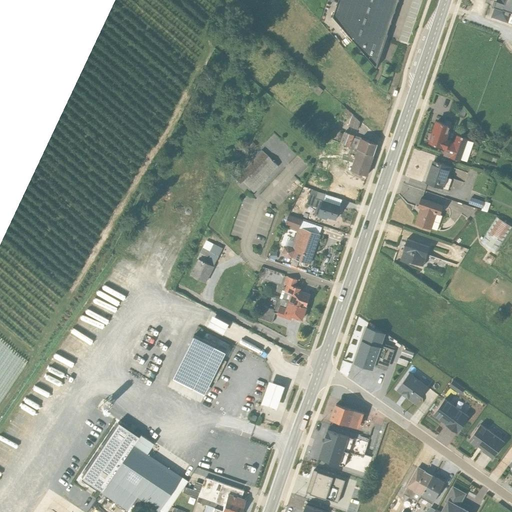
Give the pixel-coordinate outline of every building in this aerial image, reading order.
[(338,0),(333,17),(376,68),(388,35),(387,34),(398,0),(338,0)] [(494,9),(491,17),(511,24),(511,0),(496,0),(497,1),(494,0),(491,0),(489,7),(494,9)] [(323,91),(314,84),(311,87),(315,90),(314,91),(319,95),(323,91)] [(346,110),(344,113),(349,118),(351,116),(347,126),(357,130),(361,123),(346,110)] [(451,126),(436,121),(432,133),(430,133),(428,138),(430,140),(429,142),(445,148),(443,156),(460,162),(468,139),(456,135),(454,142),(450,141),(450,140),(447,139),(451,126)] [(377,145),(344,132),(343,134),(339,132),(336,140),(340,142),(340,143),(353,148),(373,156),(377,145)] [(243,160),(256,146),(251,142),(239,156),(243,160)] [(353,148),(351,152),(355,154),(349,170),(366,176),(373,156),(353,148)] [(253,193),(277,167),(261,151),(235,179),(239,184),(241,182),(253,193)] [(450,167),(432,161),(425,183),(448,191),(451,179),(447,178),(450,167)] [(311,190),(306,205),(316,208),(313,215),(317,216),(317,217),(327,220),(328,218),(336,220),(338,214),(339,213),(340,211),(340,209),(340,208),(340,206),(340,205),(341,200),(311,190)] [(431,230),(432,228),(437,230),(442,216),(440,215),(443,206),(420,198),(417,207),(419,208),(414,224),(431,230)] [(288,215),(285,225),(285,227),(297,231),(297,232),(293,242),(287,240),(282,254),(284,257),(288,258),(291,257),(293,258),(290,265),(296,267),(299,260),(309,264),(320,233),(300,226),(302,220),(289,215),(288,215)] [(482,242),(498,251),(511,229),(511,223),(499,216),(482,242)] [(423,266),(430,246),(407,239),(403,249),(404,250),(400,260),(409,263),(409,261),(423,266)] [(205,282),(223,249),(206,240),(190,274),(205,282)] [(297,280),(286,277),(284,284),(286,284),(283,291),(282,291),(280,298),(282,299),(306,307),(310,295),(300,291),(300,289),(294,287),(297,280)] [(272,288),(266,286),(264,292),(270,294),(272,288)] [(306,309),(305,308),(306,307),(282,299),(280,298),(277,297),(273,310),(263,306),(259,319),(272,323),(275,314),(291,319),(292,316),(302,319),(304,313),(305,314),(306,309)] [(208,324),(224,332),(230,320),(213,313),(208,324)] [(366,327),(354,362),(372,369),(374,363),(388,368),(394,350),(381,345),(385,334),(366,327)] [(171,379),(203,395),(225,352),(217,348),(193,336),(171,379)] [(407,361),(398,357),(396,363),(406,367),(405,367),(406,367),(407,361)] [(428,387),(409,372),(397,389),(416,403),(428,387)] [(465,388),(452,379),(448,385),(460,394),(465,388)] [(284,386),(267,380),(259,404),(276,409),(284,386)] [(446,425),(457,433),(469,416),(445,398),(433,414),(446,424),(446,425)] [(336,405),(331,418),(358,427),(363,413),(336,405)] [(158,511),(181,477),(146,454),(153,444),(152,443),(139,435),(138,437),(117,423),(80,478),(101,491),(100,493),(127,511),(133,502),(136,498),(158,511)] [(480,424),(468,440),(477,446),(478,445),(483,449),(482,450),(492,458),(504,442),(480,424)] [(353,439),(327,430),(323,441),(325,442),(323,447),(322,446),(319,458),(344,466),(353,439)] [(418,468),(403,494),(417,502),(420,496),(432,476),(418,468)] [(313,470),(306,492),(337,502),(345,480),(313,470)] [(432,476),(420,496),(432,503),(444,483),(432,476)] [(181,477),(158,511),(160,511),(166,511),(187,481),(181,477)] [(243,491),(243,490),(205,478),(204,477),(203,478),(201,484),(195,482),(192,490),(184,487),(182,493),(197,498),(240,511),(244,500),(243,500),(240,499),(243,491)] [(470,511),(459,505),(465,494),(453,487),(440,510),(436,509),(435,510),(434,511),(470,511)] [(239,511),(240,511),(197,498),(196,502),(206,506),(203,511),(239,511)] [(90,511),(95,511),(101,505),(97,502),(90,511)] [(126,511),(133,511),(138,504),(133,502),(127,511),(126,511)]
